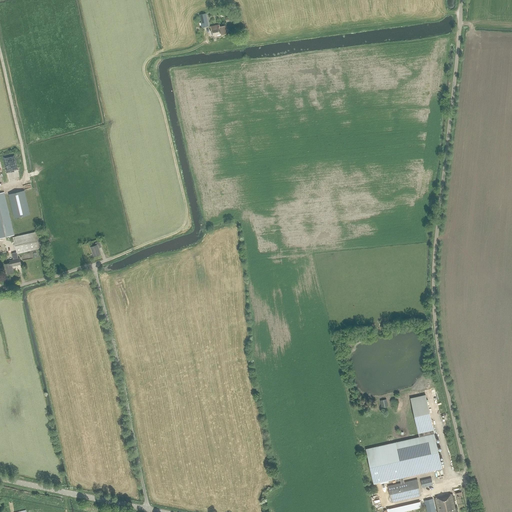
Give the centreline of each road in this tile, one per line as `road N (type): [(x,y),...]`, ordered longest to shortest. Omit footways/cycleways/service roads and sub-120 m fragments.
road 1 (unclassified): [(475,511),(434,326),(459,0)]
road 2 (track): [(0,53),(25,167),(20,181),(0,186)]
road 3 (tertiary): [(146,511),(0,480)]
